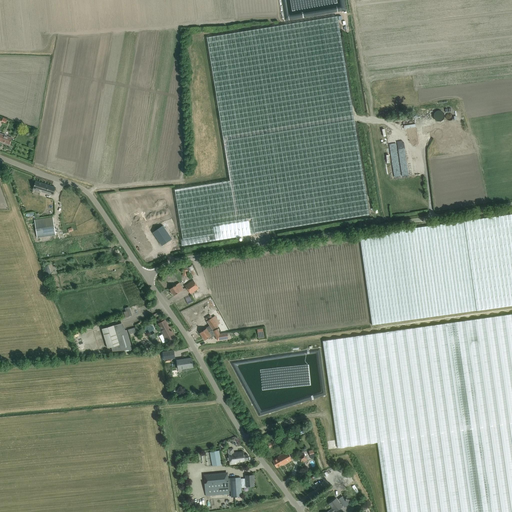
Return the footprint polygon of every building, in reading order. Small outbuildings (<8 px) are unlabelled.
[(370,42),(367,13),(365,13),(363,0),(355,0),(362,54),(370,53),(370,49),(374,49),(373,43),(370,43),(370,42)] [(255,234),(255,233),(369,214),(337,16),(207,37),(230,181),(175,190),(183,239),(181,240),(181,246),(255,234)] [(388,47),(387,46),(387,41),(384,41),(384,42),(379,42),(378,51),(387,52),(388,47)] [(439,121),(445,117),(441,111),(435,115),(439,121)] [(455,125),(424,127),(425,136),(433,135),(434,138),(442,138),(442,134),(461,132),(460,123),(455,124),(455,125)] [(410,130),(410,143),(419,143),(419,130),(410,130)] [(0,133),(0,141),(10,145),(12,138),(0,133)] [(462,149),(462,145),(461,145),(461,140),(443,142),(445,151),(462,149)] [(36,181),(33,188),(53,195),(55,187),(44,184),(42,184),(42,183),(36,181)] [(163,209),(151,213),(154,222),(166,218),(163,209)] [(137,225),(150,220),(146,210),(133,215),(137,225)] [(360,237),(372,324),(511,304),(511,214),(464,221),(464,222),(407,229),(360,237)] [(53,217),(34,220),(37,238),(55,235),(53,217)] [(163,226),(153,232),(162,246),(172,239),(163,226)] [(144,232),(137,236),(147,255),(154,250),(144,232)] [(193,280),(185,286),(191,294),(199,288),(193,280)] [(371,325),(364,280),(262,291),(268,337),(371,325)] [(179,283),(169,289),(174,296),(183,289),(179,283)] [(131,316),(128,307),(125,308),(126,311),(121,313),(123,318),(126,317),(131,316)] [(204,335),(211,330),(218,326),(212,318),(207,321),(210,325),(205,328),(206,329),(202,331),(201,330),(199,331),(200,333),(202,336),(204,334),(204,335)] [(165,320),(159,324),(158,324),(162,330),(161,331),(163,334),(159,336),(163,343),(175,336),(172,330),(170,331),(165,320)] [(114,325),(102,329),(108,348),(111,347),(113,351),(132,349),(127,330),(125,330),(116,333),(114,325)] [(228,339),(227,333),(218,334),(217,329),(211,330),(204,335),(204,334),(202,336),(205,340),(208,338),(209,339),(215,335),(217,340),(228,339)] [(174,351),(163,353),(164,360),(175,358),(174,351)] [(191,358),(177,360),(178,369),(193,367),(191,358)] [(449,407),(455,433),(469,429),(468,423),(497,416),(496,410),(510,407),(506,390),(447,403),(448,407),(449,407)] [(243,451),(233,453),(233,448),(228,449),(230,465),(236,464),(236,462),(248,460),(247,454),(244,455),(243,451)] [(219,451),(210,452),(212,466),(221,465),(219,451)] [(283,465),(293,460),(287,451),(278,456),(278,457),(272,461),(276,468),(282,464),(283,465)] [(298,457),(301,462),(307,459),(306,458),(308,457),(306,453),(304,454),(298,457)] [(204,474),(205,486),(205,496),(229,494),(228,484),(230,484),(231,497),(242,496),(240,483),(245,482),(246,487),(254,486),(254,482),(253,482),(253,480),(254,480),(254,475),(245,476),(246,478),(241,479),(240,477),(228,478),(228,476),(226,476),(226,473),(204,474)] [(334,511),(343,506),(337,498),(329,504),(332,508),(327,511),(326,511),(334,511),(335,511),(334,511)]
